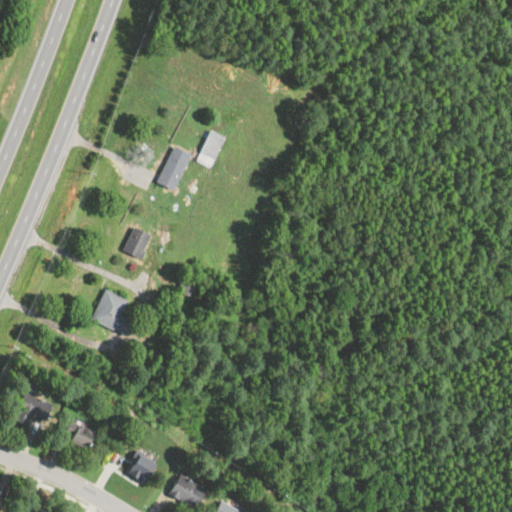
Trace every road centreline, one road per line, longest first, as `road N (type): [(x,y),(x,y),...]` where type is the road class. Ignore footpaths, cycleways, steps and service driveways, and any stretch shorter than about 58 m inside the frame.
road 1 (trunk): [(0,272),(111,0)]
road 2 (trunk): [(64,0),(0,165)]
road 3 (residential): [(122,511),(0,450)]
